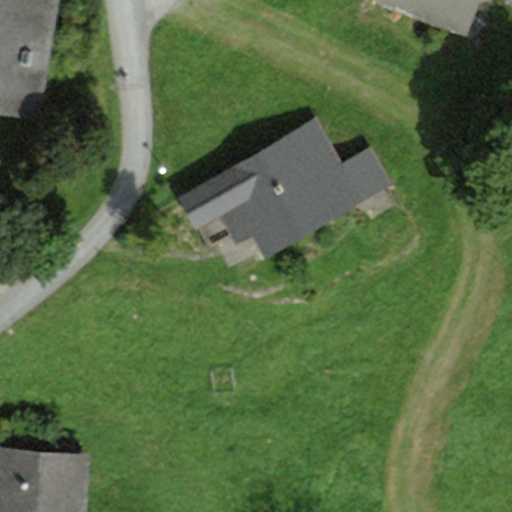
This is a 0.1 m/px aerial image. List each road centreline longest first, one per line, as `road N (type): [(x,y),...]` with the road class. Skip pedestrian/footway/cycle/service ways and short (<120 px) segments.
road 1 (track): [(154,0),(263,28),(389,92),(449,146),(459,223),(392,424),(391,487),(401,511)]
road 2 (residential): [(0,311),(120,202),(137,114),(126,0)]
